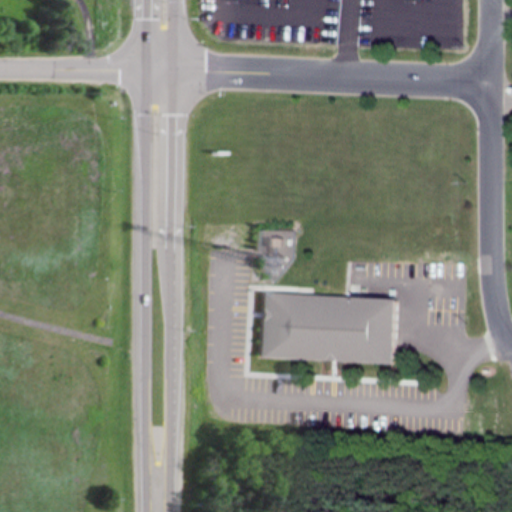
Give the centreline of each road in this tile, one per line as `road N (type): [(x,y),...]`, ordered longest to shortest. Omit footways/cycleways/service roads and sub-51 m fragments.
road 1 (trunk): [(162,511),(171,426),(174,0)]
road 2 (trunk): [(146,0),(145,426),(153,511)]
road 3 (residential): [(489,0),(490,272),(494,308),(511,346)]
road 4 (residential): [(488,84),(175,72)]
road 5 (residential): [(175,72),(0,70)]
